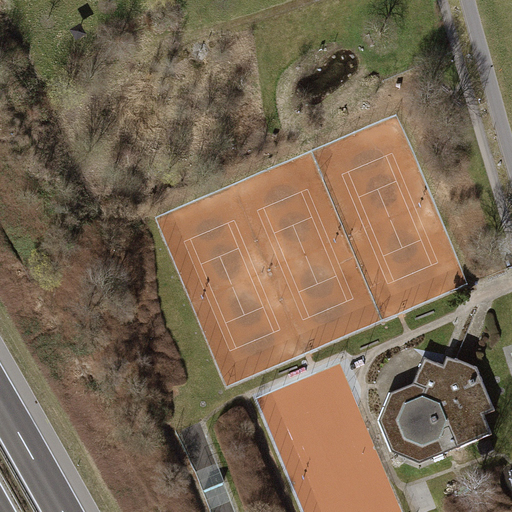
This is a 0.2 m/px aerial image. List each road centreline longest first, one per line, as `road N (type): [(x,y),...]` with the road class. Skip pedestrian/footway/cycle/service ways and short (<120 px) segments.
road 1 (motorway): [(63,511),(0,398)]
road 2 (track): [(194,34),(310,0)]
